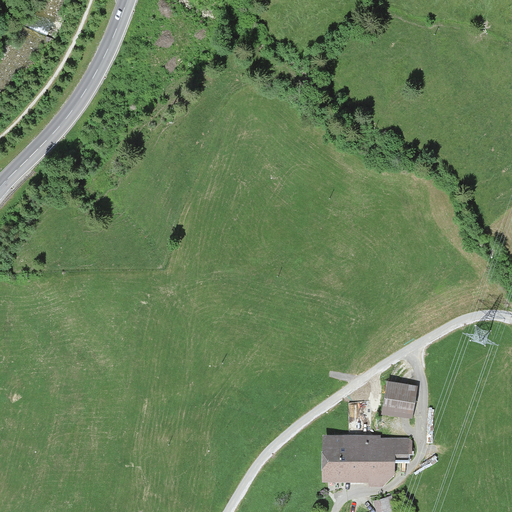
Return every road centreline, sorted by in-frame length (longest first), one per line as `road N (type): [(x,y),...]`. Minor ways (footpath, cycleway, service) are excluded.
road 1 (track): [(228,511),(265,454),(348,389),(461,320),(511,318)]
road 2 (secondary): [(127,0),(70,112),(0,187)]
road 3 (track): [(335,511),(347,496),(387,488),(418,457),(422,382),(410,347)]
